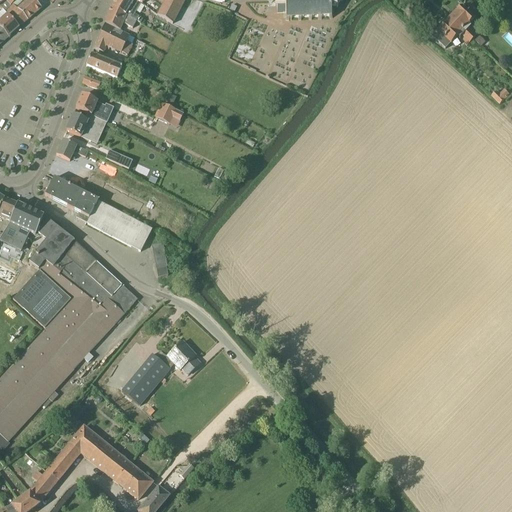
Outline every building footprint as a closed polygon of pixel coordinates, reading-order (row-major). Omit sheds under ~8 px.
[(42,9),(33,0),(28,0),(25,4),(18,10),(13,4),(17,0),(6,0),(0,5),(0,7),(4,9),(3,10),(5,12),(7,11),(21,26),(27,21),(28,21),(42,9)] [(141,24),(143,20),(139,18),(134,16),(141,4),(135,0),(115,0),(112,6),(112,7),(137,22),(141,24)] [(174,25),(186,0),(165,0),(157,16),(174,25)] [(273,0),(274,6),(276,6),(276,12),(284,12),(284,15),(282,15),(282,17),(284,17),(284,20),(288,21),(288,20),(290,20),(290,17),(297,17),(297,20),(300,20),(300,17),(307,17),(308,20),(310,19),(310,17),(317,17),(317,19),(320,19),(320,17),(328,16),(328,19),(332,18),(333,15),(330,14),(330,6),(335,6),(336,7),(337,7),(336,5),(339,1),(341,2),(342,0),(340,0),(273,0)] [(133,29),(137,22),(112,7),(105,24),(119,31),(122,23),(133,29)] [(467,13),(461,7),(450,18),(473,40),(477,35),(473,31),(471,33),(468,30),(470,27),(468,25),(475,18),(468,12),(467,13)] [(0,29),(9,37),(21,26),(7,11),(5,12),(3,10),(0,12),(0,29)] [(473,40),(450,18),(438,31),(441,33),(444,37),(443,37),(450,44),(457,37),(459,38),(462,36),(465,38),(463,40),(468,45),(473,40)] [(128,57),(133,46),(126,43),(129,36),(104,25),(93,50),(102,54),(104,50),(107,52),(108,49),(125,56),(128,57)] [(0,45),(9,37),(0,29),(0,45)] [(445,50),(450,44),(443,37),(444,37),(441,33),(434,40),(445,50)] [(116,80),(121,70),(91,56),(86,67),(116,80)] [(100,85),(85,78),(82,85),(98,92),(100,85)] [(501,104),(510,94),(505,90),(500,95),(496,92),(492,96),(501,104)] [(166,93),(162,103),(172,107),(176,98),(166,93)] [(102,116),(105,109),(96,104),(97,103),(82,96),(75,110),(106,124),(109,119),(102,116)] [(156,119),(169,125),(172,118),(179,122),(182,115),(163,106),(156,119)] [(65,133),(90,144),(96,129),(99,131),(102,123),(86,115),(83,122),(72,117),(65,133)] [(77,147),(76,148),(63,142),(56,156),(70,162),(73,156),(74,153),(85,159),(89,153),(77,147)] [(106,161),(117,166),(121,158),(110,153),(106,161)] [(140,253),(145,244),(151,231),(108,208),(109,207),(63,183),(54,179),(45,196),(88,219),(86,224),(140,253)] [(105,184),(97,199),(137,220),(144,204),(105,184)] [(36,234),(43,218),(17,205),(4,200),(0,207),(0,218),(9,221),(6,226),(2,224),(0,227),(0,232),(2,233),(0,236),(0,241),(21,251),(27,237),(26,236),(27,234),(25,233),(26,231),(36,235),(36,234)] [(34,320),(91,258),(74,242),(43,218),(36,234),(45,241),(35,255),(29,264),(39,272),(12,301),(34,320)] [(168,277),(166,269),(167,268),(163,244),(151,246),(156,271),(158,279),(168,277)] [(52,403),(58,397),(54,393),(74,371),(73,371),(137,301),(122,287),(91,258),(34,320),(45,330),(0,380),(0,438),(7,445),(13,438),(48,400),(52,403)] [(154,359),(169,371),(172,367),(175,370),(178,373),(180,372),(186,378),(200,365),(195,361),(186,352),(188,350),(181,344),(166,358),(159,353),(154,359)] [(169,371),(154,359),(151,356),(121,393),(139,408),(160,383),(162,386),(165,382),(163,380),(170,371),(169,371)] [(83,427),(46,473),(57,483),(79,456),(137,503),(153,484),(83,427)] [(37,484),(29,494),(38,506),(57,483),(46,473),(42,478),(36,472),(30,479),(37,484)] [(158,487),(136,511),(156,511),(170,497),(158,487)] [(20,500),(9,508),(12,511),(30,511),(38,506),(29,494),(20,500)]
